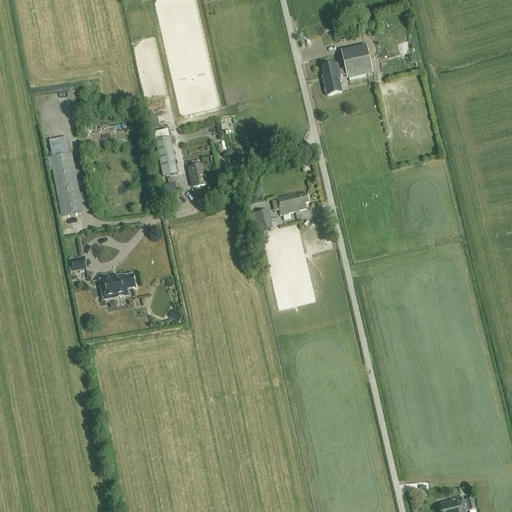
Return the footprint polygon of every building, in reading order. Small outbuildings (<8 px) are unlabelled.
[(400,44),(402,55),(412,53),(410,42),(400,44)] [(340,77),(347,75),(348,80),(373,74),(366,45),(341,51),(345,70),(339,71),(337,65),(322,68),(325,82),(323,83),(326,97),(341,94),(339,80),(341,80),(340,77)] [(155,141),(163,177),(178,174),(170,138),(155,141)] [(50,158),(61,216),(83,212),(72,154),(50,158)] [(202,166),(188,170),(193,187),(193,188),(197,187),(207,185),(202,166)] [(274,212),(279,211),(281,216),(307,210),(305,204),(309,203),(307,195),(296,197),(296,196),(277,200),(277,202),(272,203),(274,212)] [(260,232),(273,229),(268,211),(256,214),(260,232)] [(85,258),(68,260),(71,273),(87,270),(85,258)] [(99,280),(103,301),(128,296),(127,290),(136,289),(134,275),(125,277),(125,275),(99,280)] [(174,311),(169,319),(178,325),(183,317),(174,311)] [(465,511),(463,501),(462,498),(450,501),(451,503),(440,506),(441,511),(465,511)] [(465,511),(466,511),(469,511),(475,510),(473,499),(463,501),(465,511)]
